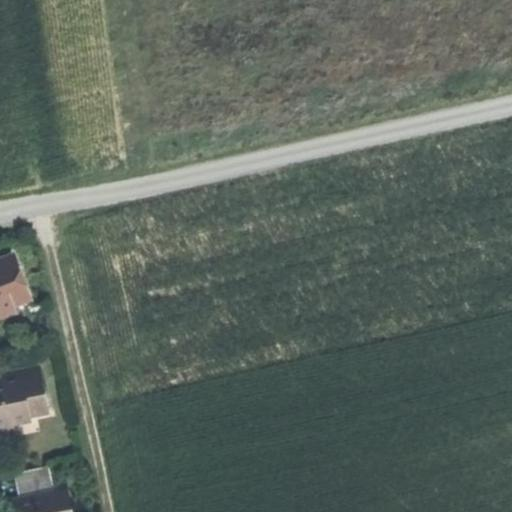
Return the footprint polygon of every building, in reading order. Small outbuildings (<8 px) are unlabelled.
[(0,260),(0,299),(1,299),(4,307),(15,303),(30,297),(13,255),(0,260)] [(0,313),(17,307),(15,303),(4,307),(1,299),(0,299),(0,313)] [(0,434),(13,432),(11,422),(30,418),(30,414),(49,411),(40,366),(0,373),(0,374),(3,391),(0,391),(0,434)] [(72,511),(68,489),(54,491),(53,483),(49,466),(14,473),(17,484),(20,499),(18,499),(19,505),(14,511),(7,511),(6,511),(72,511)] [(66,481),(53,483),(54,491),(68,489),(66,481)]
